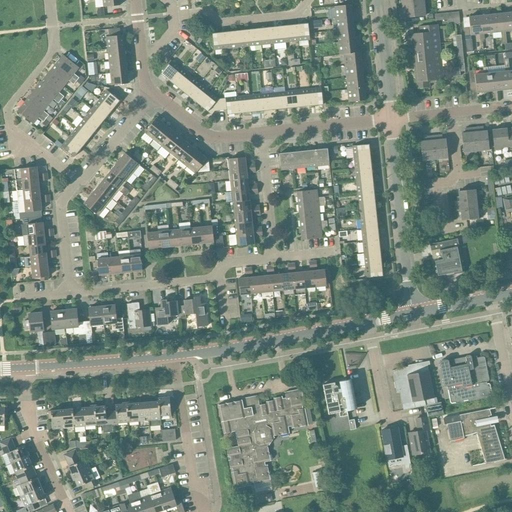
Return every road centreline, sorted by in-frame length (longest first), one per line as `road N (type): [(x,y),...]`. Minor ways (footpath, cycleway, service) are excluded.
road 1 (residential): [(51,0),(55,51),(5,110),(10,130),(79,181)]
road 2 (tertiary): [(173,356),(366,321)]
road 3 (residential): [(402,229),(441,226),(436,184),(457,174),(450,112)]
road 4 (residential): [(199,511),(173,356)]
road 5 (residential): [(68,511),(30,424),(22,368)]
road 6 (tertiary): [(22,368),(173,356)]
road 7 (residential): [(69,294),(218,277)]
road 8 (residential): [(172,15),(204,12),(220,22),(297,14),(307,0)]
road 9 (residential): [(390,119),(260,133)]
road 10 (residential): [(415,413),(387,418),(366,321)]
road 11 (residential): [(275,258),(260,133)]
road 12 (residential): [(260,133),(211,138),(154,92)]
road 13 (residential): [(69,294),(60,203),(79,181)]
